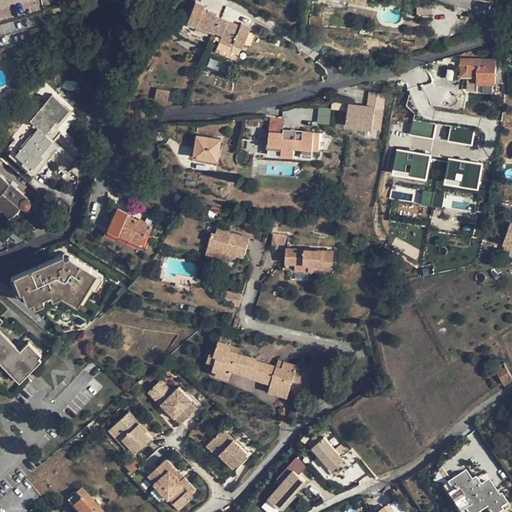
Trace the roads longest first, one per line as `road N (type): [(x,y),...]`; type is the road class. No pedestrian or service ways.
road 1 (residential): [(0,259),(69,228),(96,126),(110,126),(120,180),(145,193),(159,182),(152,129),(164,115),(269,102),(467,45),(487,37),(493,16),(458,0)]
road 2 (residential): [(316,511),(408,472),(511,388)]
